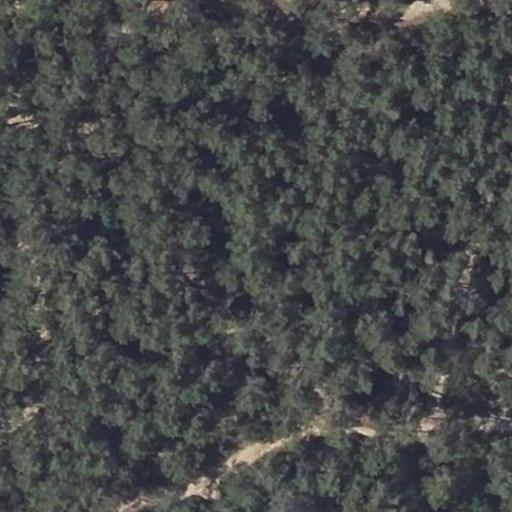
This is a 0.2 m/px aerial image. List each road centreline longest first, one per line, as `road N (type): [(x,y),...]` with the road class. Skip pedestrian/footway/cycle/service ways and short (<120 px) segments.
road 1 (track): [(163,0),(123,42),(98,91),(103,149),(149,230),(204,281),(232,327),(339,398),(344,433)]
road 2 (track): [(131,511),(302,429),(401,437),(511,429)]
road 3 (track): [(100,114),(22,231),(47,316),(35,406),(24,424),(0,434)]
road 4 (track): [(511,13),(300,0)]
